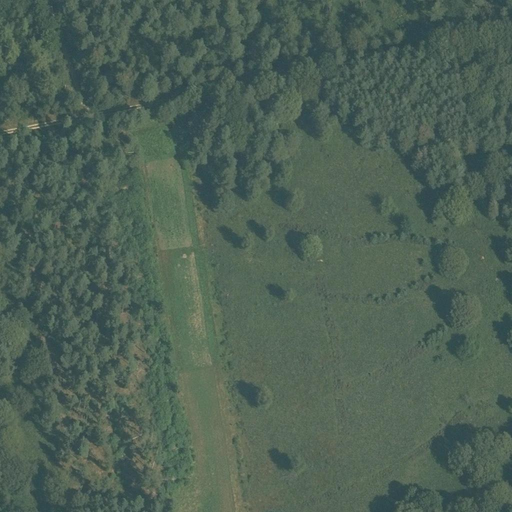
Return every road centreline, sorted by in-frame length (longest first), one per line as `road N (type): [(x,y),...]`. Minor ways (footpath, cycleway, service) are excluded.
road 1 (track): [(511,34),(91,120)]
road 2 (track): [(39,0),(91,120)]
